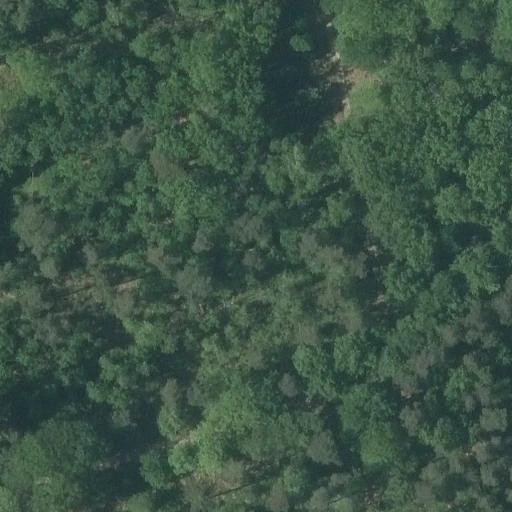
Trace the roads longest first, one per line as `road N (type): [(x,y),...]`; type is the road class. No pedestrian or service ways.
road 1 (track): [(380,333),(327,399),(0,495)]
road 2 (track): [(380,333),(319,0)]
road 3 (track): [(511,194),(380,333)]
road 4 (track): [(424,511),(380,333)]
